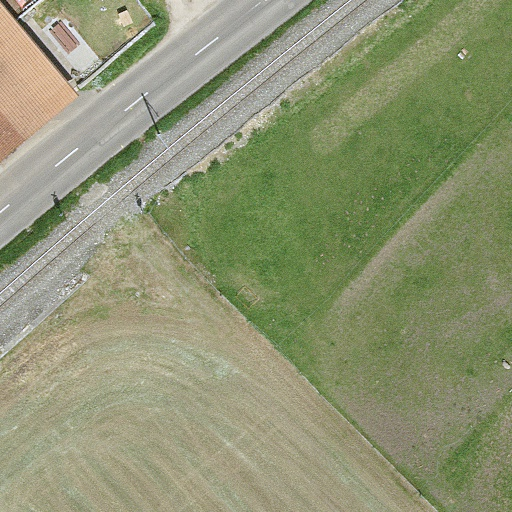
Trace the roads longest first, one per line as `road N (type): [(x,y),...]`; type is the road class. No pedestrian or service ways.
road 1 (tertiary): [(0,211),(266,0)]
road 2 (track): [(60,162),(161,263)]
